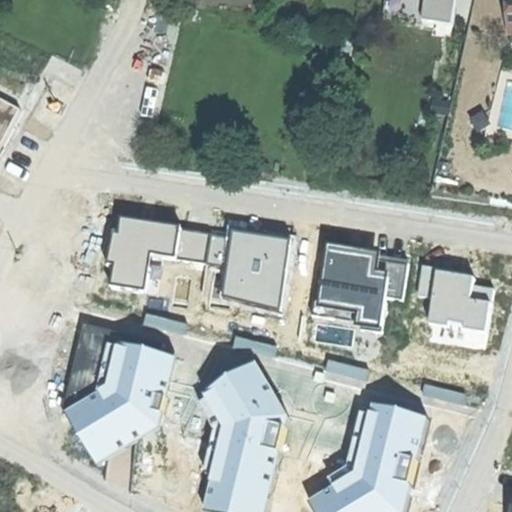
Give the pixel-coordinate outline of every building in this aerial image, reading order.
[(426,0),(424,21),(453,26),(456,0),(426,0)] [(355,43),(337,40),(333,71),(350,73),(355,43)] [(0,142),(18,108),(0,98),(0,142)] [(156,255),(202,263),(209,224),(113,208),(104,262),(114,264),(110,288),(149,294),(156,255)] [(300,240),(209,224),(202,263),(195,301),(286,317),(300,240)] [(408,261),(327,250),(324,270),(318,269),(312,312),(332,315),(333,306),(362,310),(359,327),(381,330),(386,296),(403,298),(408,261)] [(473,268),(417,260),(412,291),(429,294),(425,319),(484,328),(491,283),(472,280),(473,268)] [(186,324),(147,315),(144,325),(183,334),(186,324)] [(159,335),(82,317),(61,406),(94,459),(156,420),(173,350),(156,346),(159,335)] [(275,346),(236,337),(234,347),(273,356),(275,346)] [(286,413),(252,358),(204,387),(225,421),(206,496),(260,510),(286,413)] [(370,370),(329,361),(327,371),(367,381),(370,370)] [(467,395),(425,385),(422,394),(465,404),(467,395)] [(422,410),(372,398),(356,467),(308,497),(317,511),(391,511),(399,508),(422,410)]
